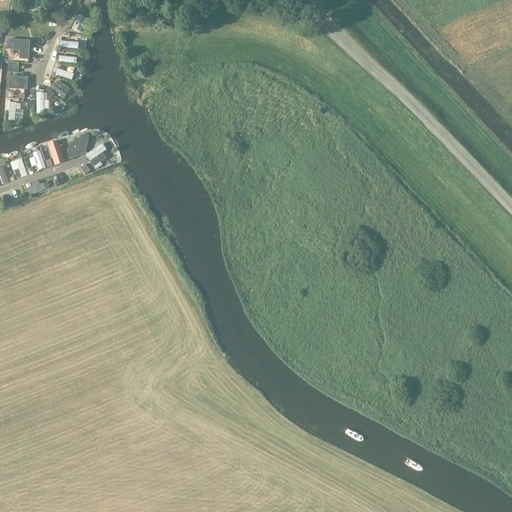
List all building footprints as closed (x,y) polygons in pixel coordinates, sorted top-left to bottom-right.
[(86,20),(78,16),(72,29),(80,33),(82,29),(84,29),(86,25),(84,24),(86,20)] [(58,40),(58,48),(76,48),(77,40),(58,40)] [(55,67),(53,74),(69,80),(72,73),(55,67)] [(27,77),(7,77),(7,91),(26,92),(27,77)] [(51,80),(47,90),(65,98),(70,88),(51,80)] [(47,113),(46,91),(34,92),(35,113),(47,113)] [(6,98),(6,119),(18,120),(19,98),(6,98)] [(55,144),(44,147),(51,166),(61,162),(55,144)] [(85,155),(89,161),(106,150),(101,144),(85,155)] [(31,163),(35,173),(45,169),(38,151),(31,154),(34,161),(31,163)] [(15,180),(25,177),(20,157),(10,160),(15,180)] [(98,160),(91,163),(93,168),(100,165),(98,160)] [(26,184),(29,194),(47,189),(44,180),(37,183),(37,180),(26,184)]
